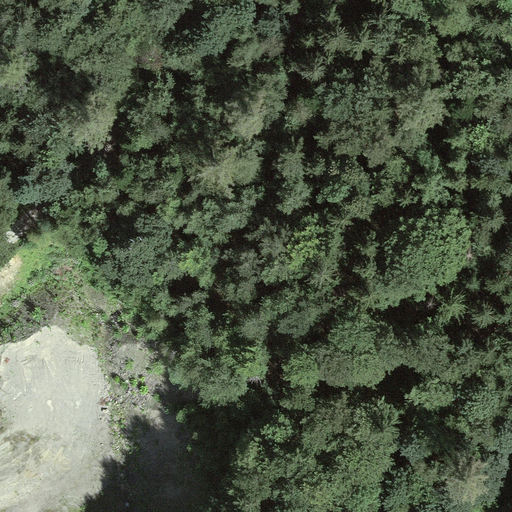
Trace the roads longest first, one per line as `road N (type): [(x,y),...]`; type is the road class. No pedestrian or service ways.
road 1 (track): [(186,0),(142,84),(0,249)]
road 2 (track): [(404,511),(396,468),(424,388),(495,286),(511,231)]
